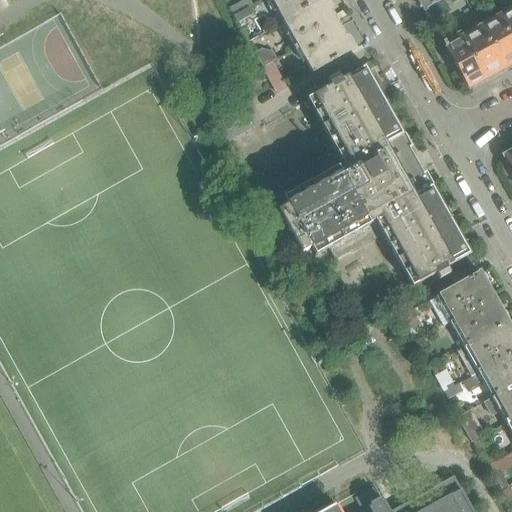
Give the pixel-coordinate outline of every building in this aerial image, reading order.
[(247,9),(252,7),(248,0),(247,0),(229,10),(233,16),(247,9)] [(268,0),(282,23),(323,0),(322,0),(268,0)] [(343,40),(335,24),(329,14),(330,9),(326,2),(323,1),(323,0),(282,23),(297,49),(311,75),(353,51),(348,41),(343,40)] [(416,0),(423,12),(445,0),(416,0)] [(446,0),(445,0),(423,12),(429,23),(430,24),(441,18),(446,29),(447,30),(454,27),(447,15),(451,13),(445,1),(446,0)] [(496,13),(490,3),(483,7),(489,17),(496,13)] [(251,17),(247,9),(233,16),(237,25),(251,17)] [(511,15),(500,22),(510,39),(511,38),(511,15)] [(511,38),(510,39),(500,22),(482,32),(490,49),(494,49),(498,56),(497,60),(504,72),(511,67),(511,38)] [(497,60),(498,56),(494,49),(490,49),(482,32),(465,42),(486,82),(504,72),(497,60)] [(486,82),(465,42),(463,39),(460,34),(441,45),(468,92),(486,82)] [(276,61),(272,54),(261,51),(254,55),(261,69),(276,61)] [(365,68),(363,69),(340,82),(337,76),(326,82),(330,88),(306,101),(336,154),(275,188),(277,191),(268,196),(277,212),(276,213),(300,256),(310,250),(314,257),(328,250),(334,262),(381,235),(411,288),(435,275),(438,281),(449,275),(445,269),(470,255),(425,174),(422,176),(408,151),(411,149),(365,68)] [(507,325),(491,297),(478,274),(438,297),(454,322),(468,347),(507,325)] [(511,387),(511,334),(507,325),(468,347),(482,372),(475,375),(472,370),(466,373),(469,379),(461,384),(466,393),(487,381),(496,397),(511,387)] [(452,387),(448,380),(438,385),(443,393),(452,387)] [(448,401),(462,393),(463,392),(458,385),(443,394),(447,401),(448,401)] [(511,387),(496,397),(511,426),(511,387)] [(484,436),(470,412),(457,419),(471,444),(484,436)] [(494,464),(485,446),(482,440),(473,445),(486,469),(494,464)] [(508,488),(496,468),(489,472),(501,492),(508,488)] [(471,511),(453,479),(393,511),(387,511),(381,500),(367,507),(369,511),(337,511),(334,506),(323,511),(471,511)] [(360,510),(379,499),(373,489),(354,500),(360,510)]
